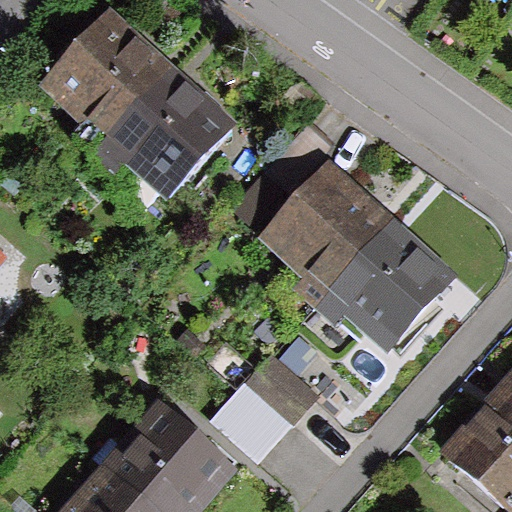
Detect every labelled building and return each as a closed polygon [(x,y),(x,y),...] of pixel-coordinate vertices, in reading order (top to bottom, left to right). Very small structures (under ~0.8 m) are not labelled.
[(36,91),(97,145),(162,73),(101,18),(36,91)] [(224,128),(162,73),(97,145),(158,201),(224,128)] [(250,241),(320,301),(385,226),(315,166),(250,241)] [(448,280),(385,226),(320,301),(383,355),(448,280)] [(293,429),(319,400),(274,359),(247,389),(293,429)] [(511,384),(501,396),(511,406),(511,384)] [(247,389),(215,424),(261,465),(293,429),(247,389)] [(500,511),(511,511),(511,406),(501,396),(443,459),(500,511)] [(156,411),(104,477),(148,511),(207,511),(237,474),(156,411)] [(148,511),(104,477),(75,511),(148,511)] [(0,511),(11,511),(0,501),(0,511)]
